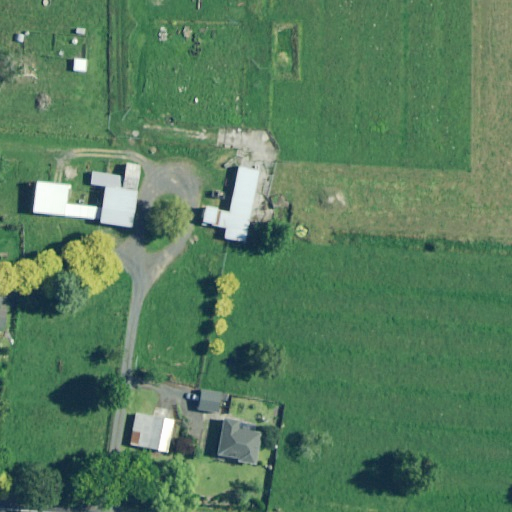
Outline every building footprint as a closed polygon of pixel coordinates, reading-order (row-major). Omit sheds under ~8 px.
[(85,59),(73,58),(72,70),(84,71),(85,59)] [(130,226),(137,164),(92,159),(89,190),(102,191),(101,207),(64,203),(66,184),(35,181),(31,211),(98,219),(98,222),(130,226)] [(257,170),(237,166),(228,210),(203,206),(200,222),(225,227),(223,237),(243,241),(257,170)] [(220,393),(201,389),(196,409),(215,413),(220,393)] [(171,419),(135,412),(128,444),(165,451),(171,419)] [(252,423),(221,418),(215,454),(235,458),(234,461),(254,464),(259,433),(251,431),(252,423)]
